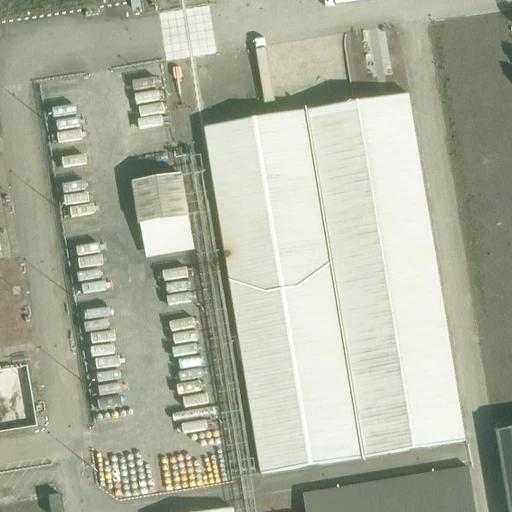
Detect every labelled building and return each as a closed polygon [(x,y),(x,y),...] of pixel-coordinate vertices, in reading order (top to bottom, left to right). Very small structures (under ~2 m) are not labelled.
[(411,97),(206,130),(261,474),(466,440),(411,97)] [(185,175),(133,183),(140,226),(142,226),(147,259),(196,252),(185,175)] [(511,432),(500,434),(511,511),(511,432)] [(477,511),(471,468),(304,495),(306,511),(477,511)] [(0,505),(0,511),(62,511),(60,496),(0,505)]
